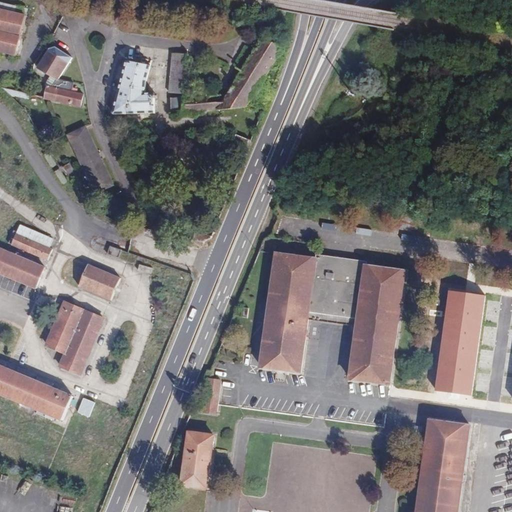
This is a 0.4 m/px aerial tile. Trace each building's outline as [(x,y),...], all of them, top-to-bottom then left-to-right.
[(28,9),(0,2),(0,51),(17,55),(28,9)] [(264,38),(228,95),(171,98),(172,113),(247,107),(283,50),(264,38)] [(52,87),(57,79),(58,81),(73,58),(56,48),(52,49),(51,49),(38,69),(51,76),(45,85),(48,86),(45,98),(81,107),(84,94),(74,92),(72,92),(52,87)] [(188,55),(173,54),(169,93),(185,94),(188,55)] [(147,81),(151,66),(127,61),(114,113),(115,114),(155,113),(155,93),(146,94),(146,93),(147,81)] [(99,154),(86,127),(68,135),(96,194),(114,185),(101,158),(100,158),(98,154),(99,154)] [(246,150),(250,140),(237,135),(233,144),(246,150)] [(0,172),(12,189),(23,182),(0,148),(0,172)] [(70,180),(77,174),(70,163),(62,169),(70,180)] [(50,248),(54,239),(21,226),(18,233),(15,231),(9,244),(49,261),(53,250),(50,248)] [(122,250),(111,246),(108,254),(119,258),(122,250)] [(0,273),(37,289),(46,268),(0,248),(0,273)] [(309,320),(358,326),(351,380),(390,385),(406,271),(366,265),(367,262),(318,255),(317,259),(277,253),(261,368),(301,373),(309,320)] [(112,301),(121,278),(89,265),(80,287),(112,301)] [(81,375),(104,319),(66,303),(48,345),(66,353),(61,366),(81,375)] [(37,377),(36,381),(0,365),(0,394),(38,410),(37,413),(53,420),(54,417),(64,421),(74,397),(53,388),(54,384),(37,377)] [(218,414),(222,381),(208,379),(204,412),(218,414)] [(90,418),(96,403),(84,398),(78,413),(90,418)] [(458,511),(471,426),(431,420),(418,511),(458,511)] [(214,436),(189,432),(182,485),(207,488),(214,436)]
